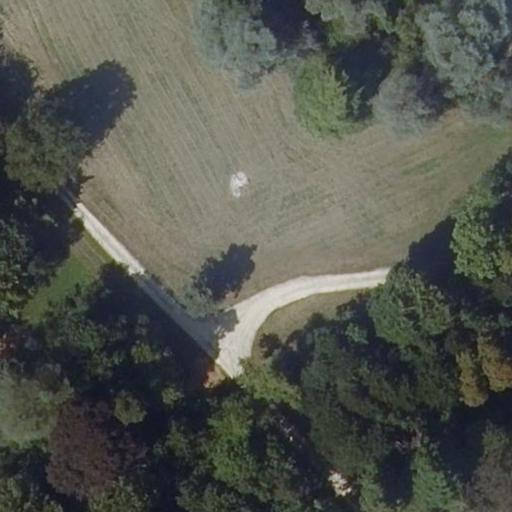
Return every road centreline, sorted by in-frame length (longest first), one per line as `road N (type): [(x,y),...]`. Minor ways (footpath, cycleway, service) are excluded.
road 1 (track): [(511,262),(406,289),(253,349),(219,349),(191,336)]
road 2 (track): [(191,336),(0,136)]
road 3 (track): [(191,336),(354,511)]
